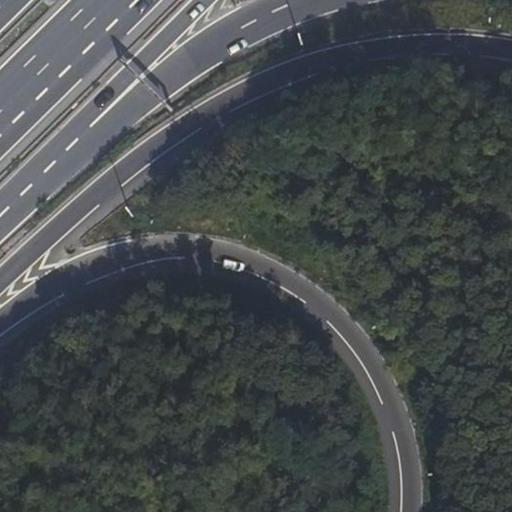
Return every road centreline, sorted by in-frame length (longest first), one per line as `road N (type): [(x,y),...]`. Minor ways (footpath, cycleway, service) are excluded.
road 1 (motorway): [(0,326),(72,276),(124,255),(221,252),(273,272),(319,300),(366,351),(391,401),(409,477),(408,511)]
road 2 (motorway): [(0,281),(110,182),(209,113),(305,64),(404,44),(511,48)]
road 3 (motorway): [(3,212),(191,60),(303,0)]
road 4 (motorway): [(3,212),(201,0)]
road 5 (motorway): [(0,108),(109,0)]
